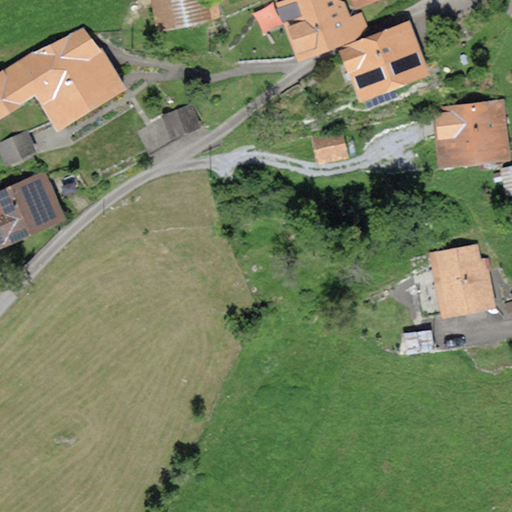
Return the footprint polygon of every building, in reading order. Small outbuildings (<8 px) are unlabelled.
[(205,15),(201,0),(156,0),(162,24),(205,15)] [(201,0),(205,15),(218,12),(215,0),(201,0)] [(337,0),(287,0),(277,4),(296,56),(352,36),(351,34),(367,29),(367,27),(362,15),(347,20),(340,1),(337,0)] [(414,69),(400,32),(354,49),(369,87),(414,69)] [(27,59),(59,119),(113,86),(80,33),(27,59)] [(0,109),(39,86),(59,119),(27,59),(0,75),(0,109)] [(496,152),(491,102),(452,107),(456,134),(443,135),(445,158),(496,152)] [(197,125),(190,109),(166,118),(173,134),(197,125)] [(346,156),(341,132),(314,137),(319,161),(346,156)] [(31,149),(25,136),(2,147),(8,160),(31,149)] [(48,182),(43,172),(0,190),(0,247),(58,223),(42,184),(47,182),(48,182)] [(487,302),(477,246),(439,253),(450,309),(487,302)]
